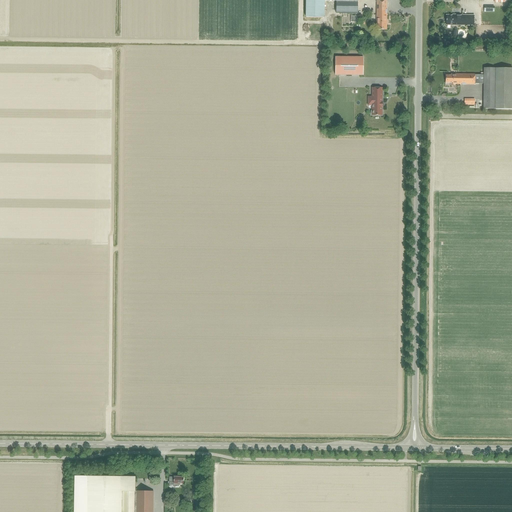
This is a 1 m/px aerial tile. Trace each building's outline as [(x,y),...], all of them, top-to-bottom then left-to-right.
[(305,0),(306,17),(324,17),(324,1),(327,1),(326,0),(305,0)] [(336,13),(357,13),(357,0),(326,0),(327,1),(336,1),(336,13)] [(376,30),(378,30),(386,30),(387,1),(377,1),(376,30)] [(474,25),(474,15),(446,15),(446,25),(474,25)] [(363,57),(335,57),(335,75),(363,75),(363,57)] [(511,68),(498,68),(484,68),(484,73),(481,73),(481,75),(475,75),(451,74),(451,76),(445,75),(445,78),(445,83),(452,83),(452,84),(475,84),(483,84),(483,109),(511,109),(511,68)] [(372,88),(372,96),(372,110),(371,111),(370,114),(372,115),(382,116),(382,107),(382,102),(382,88),(372,88)] [(183,484),(183,477),(173,476),(173,477),(169,477),(169,489),(174,489),(174,486),(179,487),(179,484),(183,484)] [(135,478),(75,477),(74,511),(152,511),(153,491),(135,491),(135,478)]
